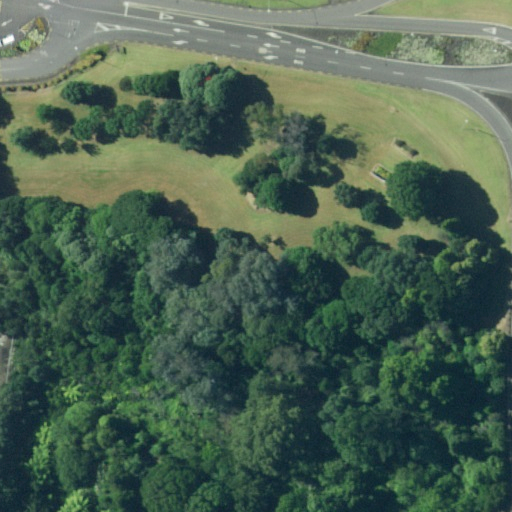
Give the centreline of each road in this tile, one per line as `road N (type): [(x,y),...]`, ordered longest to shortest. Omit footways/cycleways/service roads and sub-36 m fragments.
road 1 (unclassified): [(329,20),(457,25),(511,37)]
road 2 (unclassified): [(422,75),(343,61),(250,26)]
road 3 (unclassified): [(94,0),(250,26)]
road 4 (tertiary): [(511,150),(480,106),(422,75)]
